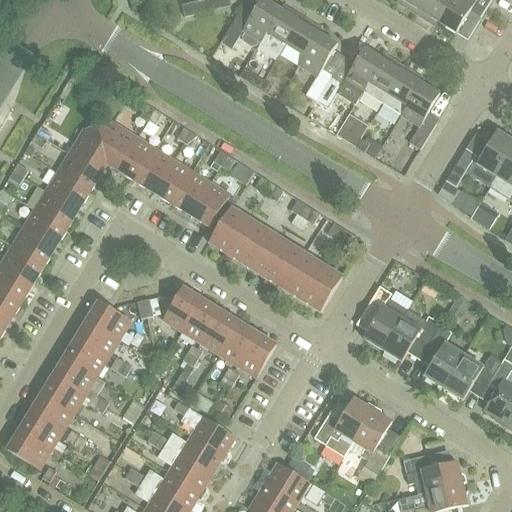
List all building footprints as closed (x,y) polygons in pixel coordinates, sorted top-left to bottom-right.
[(185,19),(213,12),(210,0),(211,0),(198,0),(199,3),(182,6),(185,19)] [(263,0),(259,6),(249,23),(238,16),(221,44),(232,51),(243,33),(245,34),(243,38),(244,44),(251,49),(257,47),(259,43),(261,44),(281,11),(263,0)] [(399,0),(406,4),(403,8),(417,16),(426,0),(399,0)] [(426,0),(417,16),(430,24),(432,20),(439,24),(453,0),(426,0)] [(453,0),(439,24),(457,35),(471,12),(481,19),(493,0),(453,0)] [(287,15),(281,11),(261,44),(267,48),(270,51),(276,55),(281,56),(286,47),(303,19),(290,11),(287,15)] [(300,68),(320,35),(314,32),(317,27),(303,19),(286,47),(305,59),(300,68)] [(306,97),(317,104),(332,80),(322,73),(338,47),(320,35),(300,68),(317,79),(306,97)] [(345,83),(363,94),(383,61),(365,50),(345,83)] [(389,65),(383,61),(363,94),(364,94),(383,106),(405,69),(392,61),(389,65)] [(241,78),(260,90),(265,81),(246,69),(241,78)] [(395,113),(402,118),(422,85),(416,82),(419,77),(405,69),(383,106),(395,113)] [(343,86),(332,80),(317,104),(328,111),(343,86)] [(274,87),(265,81),(260,90),(269,95),(274,87)] [(440,96),(422,85),(402,118),(420,129),(410,145),(421,152),(437,126),(426,119),(440,96)] [(141,117),(149,122),(156,112),(148,107),(141,117)] [(163,116),(156,112),(149,122),(156,127),(163,116)] [(112,125),(100,128),(108,166),(116,171),(135,139),(112,125)] [(338,137),(347,143),(356,149),(362,140),(353,135),(354,133),(344,127),(338,137)] [(85,131),(72,153),(103,173),(108,166),(100,128),(85,131)] [(41,129),(37,136),(47,143),(52,135),(41,129)] [(178,141),(185,145),(192,135),(185,130),(178,141)] [(473,164),(467,175),(490,189),(497,178),(511,153),(511,142),(498,134),(490,146),(484,155),(477,166),(473,164)] [(199,139),(192,135),(185,145),(193,150),(199,139)] [(37,136),(32,144),(43,150),(47,143),(37,136)] [(116,171),(134,182),(154,150),(135,139),(116,171)] [(463,157),(446,184),(457,191),(467,175),(473,164),(477,166),(484,155),(470,146),(463,157)] [(173,162),(154,150),(134,182),(155,195),(173,162)] [(60,172),(92,191),(103,173),(72,153),(60,172)] [(222,169),(228,158),(221,153),(214,164),(222,169)] [(511,153),(497,178),(490,189),(509,201),(511,202),(511,153)] [(236,163),(228,158),(222,169),(229,173),(236,163)] [(191,173),(173,162),(155,195),(173,206),(191,173)] [(255,175),(239,165),(231,178),(247,188),(255,175)] [(19,166),(14,173),(25,180),(29,172),(19,166)] [(60,172),(49,191),(80,210),(92,191),(60,172)] [(14,173),(9,181),(20,187),(25,180),(14,173)] [(192,218),(210,185),(191,173),(173,206),(192,218)] [(267,197),(273,186),(262,179),(255,190),(267,197)] [(230,197),(210,185),(192,218),(211,229),(230,197)] [(284,193),(273,186),(267,197),(278,204),(284,193)] [(37,209),(69,229),(80,210),(49,191),(37,209)] [(303,220),(310,209),(299,202),(292,213),(303,220)] [(37,209),(26,228),(57,247),(69,229),(37,209)] [(321,216),(310,209),(303,220),(314,227),(321,216)] [(210,245),(229,257),(251,222),(231,210),(210,245)] [(269,234),(251,222),(229,257),(247,268),(269,234)] [(339,243),(346,232),(335,225),(328,236),(339,243)] [(14,247),(46,266),(57,247),(26,228),(14,247)] [(357,240),(346,232),(339,243),(350,250),(357,240)] [(265,280),(287,245),(269,234),(247,268),(265,280)] [(305,256),(287,245),(265,280),(284,291),(305,256)] [(14,247),(3,265),(34,285),(46,266),(14,247)] [(324,268),(305,256),(284,291),(302,302),(324,268)] [(0,289),(23,303),(34,285),(3,265),(0,269),(0,289)] [(324,268),(302,302),(321,315),(343,280),(324,268)] [(380,288),(367,310),(379,317),(364,341),(383,352),(403,320),(408,312),(390,300),(392,296),(380,288)] [(0,289),(0,315),(11,322),(23,303),(0,289)] [(164,322),(182,333),(202,301),(183,290),(164,322)] [(458,300),(450,313),(462,320),(469,306),(458,300)] [(152,310),(150,301),(138,304),(140,313),(152,310)] [(201,345),(221,313),(202,301),(182,333),(201,345)] [(99,304),(90,319),(122,339),(131,323),(99,304)] [(152,310),(140,313),(142,322),(154,319),(152,310)] [(201,345),(220,356),(239,324),(221,313),(201,345)] [(0,315),(0,340),(11,322),(0,315)] [(110,357),(122,339),(90,319),(78,338),(110,357)] [(428,347),(428,348),(441,328),(441,326),(429,319),(426,324),(421,321),(417,322),(414,327),(403,320),(383,352),(402,364),(416,340),(428,347)] [(220,356),(238,367),(258,336),(239,324),(220,356)] [(452,335),(441,328),(428,348),(439,355),(425,378),(444,390),(464,357),(445,346),(452,335)] [(238,367),(257,379),(277,348),(258,336),(238,367)] [(110,357),(78,338),(67,356),(99,376),(110,357)] [(192,348),(188,355),(198,362),(203,354),(192,348)] [(511,373),(511,348),(502,365),(492,381),(501,387),(485,412),(497,420),(496,422),(506,428),(511,417),(511,386),(506,383),(511,373)] [(194,369),(198,362),(188,355),(183,363),(194,369)] [(67,356),(56,375),(87,395),(99,376),(67,356)] [(489,386),(492,381),(502,365),(490,358),(483,369),(464,357),(444,390),(463,402),(478,379),(489,386)] [(125,364),(117,359),(111,370),(118,375),(125,364)] [(118,375),(126,379),(132,369),(125,364),(118,375)] [(224,378),(235,385),(240,377),(229,370),(224,378)] [(76,413),(87,395),(56,375),(44,393),(76,413)] [(235,385),(224,378),(220,385),(230,392),(235,385)] [(64,432),(76,413),(44,393),(33,412),(64,432)] [(96,411),(102,401),(95,396),(88,407),(96,411)] [(110,405),(102,401),(96,411),(103,416),(110,405)] [(315,440),(326,447),(326,448),(331,440),(338,444),(335,453),(345,459),(354,444),(376,409),(369,405),(364,406),(355,401),(340,424),(329,417),(315,440)] [(196,432),(192,438),(231,462),(232,459),(231,454),(228,452),(236,439),(179,404),(174,411),(185,418),(181,423),(188,427),(196,432)] [(382,413),(376,409),(354,444),(365,451),(361,458),(368,462),(364,469),(378,477),(391,456),(378,447),(392,424),(383,418),(382,413)] [(21,431),(53,450),(64,432),(33,412),(21,431)] [(40,472),(53,450),(21,431),(8,452),(40,472)] [(80,437),(72,433),(65,444),(73,448),(80,437)] [(148,444),(156,449),(162,438),(155,433),(148,444)] [(223,467),(229,465),(231,462),(192,438),(188,445),(174,436),(170,443),(166,448),(212,476),(220,465),(223,467)] [(73,448),(80,453),(87,442),(80,437),(73,448)] [(173,469),(169,475),(208,499),(210,496),(208,490),(205,488),(212,476),(166,448),(170,443),(162,438),(156,449),(163,453),(159,460),(173,469)] [(424,483),(427,494),(467,485),(465,478),(461,475),(458,465),(431,471),(428,457),(404,463),(407,477),(412,476),(415,485),(424,483)] [(279,465),(273,475),(271,478),(267,476),(262,477),(260,480),(298,504),(302,498),(317,506),(320,501),(331,508),(335,500),(279,465)] [(50,485),(57,474),(49,470),(43,480),(50,485)] [(125,481),(133,485),(139,476),(131,471),(125,481)] [(144,485),(187,511),(190,511),(197,501),(200,503),(206,502),(208,499),(169,475),(165,482),(151,473),(146,480),(144,485)] [(151,506),(146,511),(187,511),(144,485),(146,480),(139,476),(133,485),(140,490),(136,497),(151,506)] [(296,511),(294,510),(298,504),(260,480),(258,483),(259,489),(263,491),(255,503),(270,511),(296,511)] [(60,481),(56,489),(62,492),(66,485),(60,481)] [(469,492),(467,485),(427,494),(430,508),(415,511),(447,511),(468,507),(466,497),(469,492)] [(270,511),(255,503),(249,511),(270,511)]
